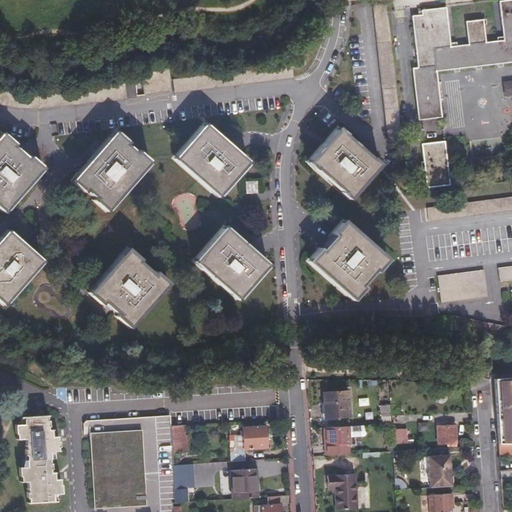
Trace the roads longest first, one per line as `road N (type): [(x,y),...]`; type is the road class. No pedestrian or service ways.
road 1 (residential): [(308,89),(26,118),(0,113)]
road 2 (residential): [(364,14),(382,150),(308,89)]
road 3 (residential): [(292,312),(281,167),(308,89)]
road 4 (residential): [(303,511),(292,312)]
road 5 (residential): [(421,267),(425,305),(292,312)]
road 6 (residential): [(490,511),(481,379)]
